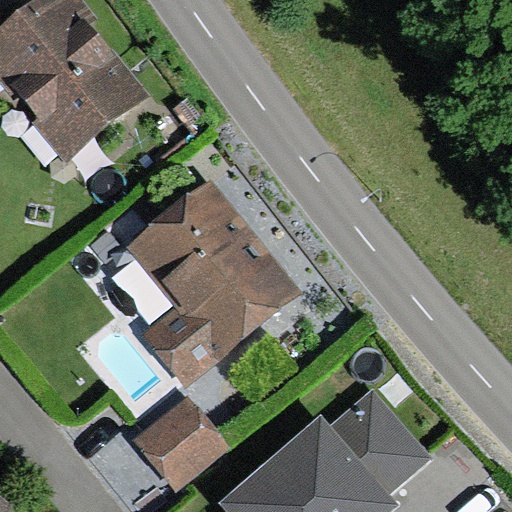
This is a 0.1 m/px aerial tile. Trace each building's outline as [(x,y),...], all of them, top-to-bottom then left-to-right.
[(0,100),(59,173),(141,107),(58,5),(14,41),(0,24),(0,100)] [(180,105),(155,126),(170,144),(194,123),(180,105)] [(221,369),(298,307),(209,196),(130,259),(177,316),(143,343),(176,385),(211,357),(221,369)] [(181,407),(136,443),(174,490),(219,453),(181,407)] [(369,511),(383,502),(322,434),(244,499),(255,511),(369,511)]
